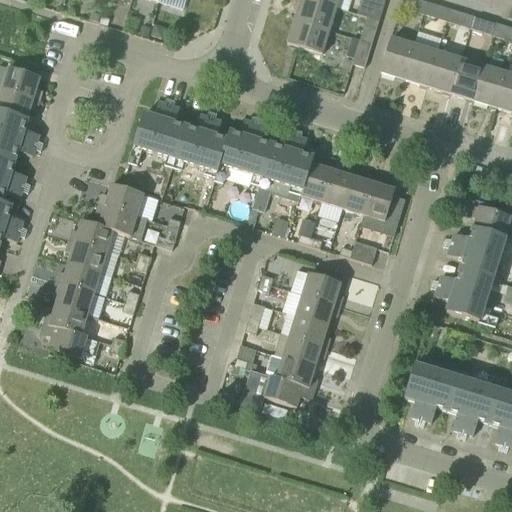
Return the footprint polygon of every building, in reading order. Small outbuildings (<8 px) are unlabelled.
[(329,34),(336,10),(302,0),(301,0),(294,23),(329,34)] [(302,0),(336,10),(344,13),(348,0),(302,0)] [(361,0),(357,17),(366,19),(379,23),(386,1),(383,0),(361,0)] [(410,0),(402,0),(400,10),(423,17),(427,5),(410,0)] [(451,13),(427,5),(423,17),(447,25),(451,13)] [(451,13),(447,25),(470,32),(474,20),(451,13)] [(97,25),(100,16),(95,15),(90,17),(89,22),(97,25)] [(366,19),(359,44),(372,47),(379,23),(366,19)] [(107,29),(109,22),(101,20),(99,27),(107,29)] [(470,32),(493,39),(497,27),(474,20),(470,32)] [(287,47),(321,58),(329,34),(294,23),(287,47)] [(162,42),(165,30),(153,27),(150,38),(162,42)] [(511,31),(505,29),(497,27),(493,39),(511,44),(511,31)] [(139,37),(148,40),(151,32),(142,29),(139,37)] [(437,56),(441,46),(441,42),(418,35),(414,49),(404,83),(427,90),(437,56)] [(352,67),(364,71),(372,47),(359,44),(351,41),(346,58),(354,61),(352,67)] [(414,49),(390,41),(380,76),(404,83),(414,49)] [(460,63),(437,56),(427,90),(449,97),(460,63)] [(35,70),(0,60),(0,61),(0,92),(39,105),(42,94),(36,93),(40,82),(32,79),(35,70)] [(473,104),(484,70),(460,63),(449,97),(473,104)] [(496,111),(507,77),(484,70),(473,104),(496,111)] [(511,78),(507,77),(496,111),(511,116),(511,78)] [(39,105),(0,92),(0,115),(27,124),(30,113),(35,115),(39,105)] [(173,171),(185,131),(175,128),(179,113),(173,111),(175,105),(166,103),(165,108),(158,106),(154,122),(143,118),(128,166),(136,169),(141,153),(166,161),(164,169),(173,171)] [(0,115),(0,161),(14,165),(17,155),(32,160),(34,153),(40,155),(43,147),(37,145),(39,139),(23,134),(27,124),(0,115)] [(195,134),(185,131),(173,171),(180,174),(183,166),(217,176),(229,136),(226,144),(216,141),(221,126),(215,124),(216,118),(208,115),(206,121),(200,119),(195,134)] [(229,136),(217,176),(214,184),(224,187),(228,172),(253,179),(251,187),(259,189),(271,149),(260,146),(265,131),(259,129),(260,123),(252,120),(250,126),(244,124),(239,140),(229,136)] [(299,204),(301,200),(312,162),(302,159),(307,143),(300,142),(302,136),(294,133),(292,139),(286,137),(281,152),(271,149),(259,189),(267,194),(299,204)] [(0,206),(1,207),(4,197),(20,201),(21,195),(27,197),(30,189),(24,187),(26,181),(11,176),(14,165),(0,161),(0,206)] [(312,162),(301,200),(322,206),(333,168),(323,165),(321,171),(311,168),(312,162)] [(333,168),(322,206),(318,219),(339,226),(343,212),(352,181),(342,177),(343,172),(333,168)] [(343,212),(363,219),(375,181),(364,178),(362,184),(352,181),(343,212)] [(363,219),(385,225),(394,193),(383,190),(385,184),(375,181),(363,219)] [(143,198),(111,188),(108,199),(102,197),(99,208),(137,219),(143,198)] [(0,244),(1,241),(16,246),(18,240),(24,241),(27,233),(21,231),(23,225),(7,221),(11,210),(1,207),(0,206),(0,244)] [(114,235),(130,241),(140,243),(147,222),(137,219),(99,208),(96,218),(101,220),(98,230),(114,235)] [(510,221),(500,218),(473,209),(470,220),(475,222),(472,232),(504,242),(504,241),(510,221)] [(285,240),(289,224),(277,221),(272,237),(285,240)] [(178,233),(181,225),(170,222),(168,230),(178,233)] [(311,241),(316,226),(303,222),(298,237),(311,241)] [(107,256),(114,235),(98,230),(81,225),(78,236),(72,234),(69,244),(107,256)] [(165,237),(176,240),(178,233),(168,230),(165,237)] [(510,243),(504,241),(504,242),(472,232),(469,243),(454,238),(452,244),(446,243),(443,251),(449,253),(447,259),(462,264),(459,274),(499,287),(502,279),(493,276),(500,254),(506,256),(510,243)] [(298,237),(297,246),(309,249),(311,241),(298,237)] [(159,239),(156,248),(173,253),(175,244),(159,239)] [(309,249),(320,252),(322,245),(311,241),(309,249)] [(68,267),(101,277),(107,256),(69,244),(65,255),(71,256),(68,267)] [(350,262),(372,268),(377,251),(356,244),(352,254),(350,262)] [(352,254),(341,251),(339,258),(350,262),(352,254)] [(151,261),(139,258),(137,264),(149,268),(151,261)] [(137,264),(135,273),(146,276),(149,268),(137,264)] [(56,286),(94,297),(101,277),(68,267),(65,277),(59,276),(56,286)] [(499,287),(459,274),(456,285),(441,280),(439,286),(433,284),(430,293),(436,294),(434,301),(450,305),(446,316),(494,331),(497,322),(481,318),(488,293),(497,295),(499,287)] [(308,277),(302,298),(339,310),(342,300),(337,298),(340,287),(308,277)] [(262,278),(260,286),(271,289),(273,282),(262,278)] [(55,308),(88,318),(94,297),(56,286),(52,296),(58,298),(55,308)] [(260,286),(257,293),(268,297),(271,289),(260,286)] [(136,309),(139,298),(128,294),(124,306),(136,309)] [(295,319),(327,329),(330,319),(336,321),(339,310),(302,298),(295,319)] [(136,309),(124,306),(122,314),(133,318),(136,309)] [(265,310),(253,307),(246,327),(258,331),(267,333),(272,313),(265,310)] [(81,339),(88,318),(55,308),(52,319),(46,317),(43,328),(49,329),(81,339)] [(324,340),(327,329),(295,319),(289,340),(326,352),(330,342),(324,340)] [(246,327),(244,335),(256,338),(258,331),(246,327)] [(48,352),(75,361),(80,362),(94,366),(100,345),(87,340),(81,339),(49,329),(46,340),(51,341),(48,352)] [(323,362),(326,352),(289,340),(282,361),(314,371),(318,361),(323,362)] [(125,345),(115,341),(112,349),(123,352),(125,345)] [(112,349),(110,356),(121,359),(123,352),(112,349)] [(276,382),(308,392),(314,394),(317,383),(311,382),(314,371),(282,361),(276,382)] [(234,369),(240,371),(246,373),(248,365),(236,362),(234,369)] [(416,364),(414,370),(404,402),(415,405),(410,420),(416,422),(415,428),(423,430),(425,425),(431,426),(436,411),(446,414),(458,375),(450,372),(447,380),(426,374),(428,368),(416,364)] [(237,379),(240,371),(234,369),(228,367),(226,375),(237,379)] [(458,375),(446,414),(456,418),(452,433),(458,435),(456,441),(464,443),(466,437),(473,439),(477,424),(488,427),(500,387),(491,385),(489,393),(464,385),(466,377),(458,375)] [(270,380),(264,402),(296,411),(299,401),(305,402),(308,392),(276,382),(270,380)] [(500,387),(488,427),(498,430),(493,446),(500,448),(498,454),(506,456),(508,450),(511,451),(511,399),(506,398),(508,390),(500,387)]
